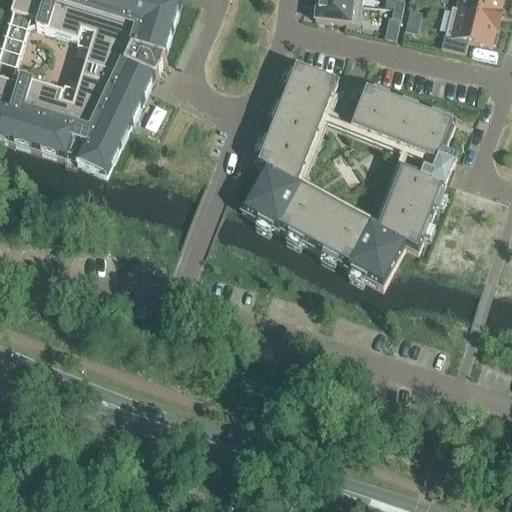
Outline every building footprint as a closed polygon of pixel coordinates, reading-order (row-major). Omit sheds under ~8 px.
[(179,10),(146,0),(16,0),(11,19),(12,19),(10,25),(7,36),(0,59),(0,145),(66,165),(67,162),(78,166),(77,169),(106,183),(110,176),(129,134),(148,94),(146,93),(151,82),(155,84),(165,63),(163,63),(179,10)] [(317,0),(317,5),(362,11),(363,0),(317,0)] [(452,13),(498,24),(500,17),(501,17),(502,14),(501,14),(503,0),(459,0),(456,13),(452,12),(452,13)] [(395,4),(393,14),(402,16),(404,6),(395,4)] [(360,30),(362,11),(317,5),(315,25),(360,30)] [(496,31),(498,24),(452,13),(441,53),(465,59),(468,46),(491,52),(492,49),(494,49),(497,38),(495,37),(496,34),(497,35),(498,32),(496,31)] [(402,16),(393,14),(391,24),(400,26),(402,16)] [(404,36),(415,38),(421,17),(409,14),(404,36)] [(297,191),(337,87),(295,71),(292,80),(294,81),(288,96),(286,95),(278,114),(281,115),(275,129),(273,128),(265,147),(268,148),(262,163),(260,162),(256,171),(264,176),(241,218),(259,227),(260,225),(273,232),(272,235),(278,238),(280,236),(289,241),(290,239),(304,246),(302,249),(324,260),(325,258),(338,265),(337,268),(347,273),(345,275),(352,278),(353,276),(367,284),(365,286),(382,295),(399,266),(406,253),(418,260),(423,246),(421,245),(426,231),(429,232),(435,215),(433,214),(439,200),(441,201),(444,194),(453,171),(456,162),(444,157),(455,129),(366,94),(350,134),(438,168),(434,179),(424,176),(421,183),(402,176),(379,236),(297,191)]
